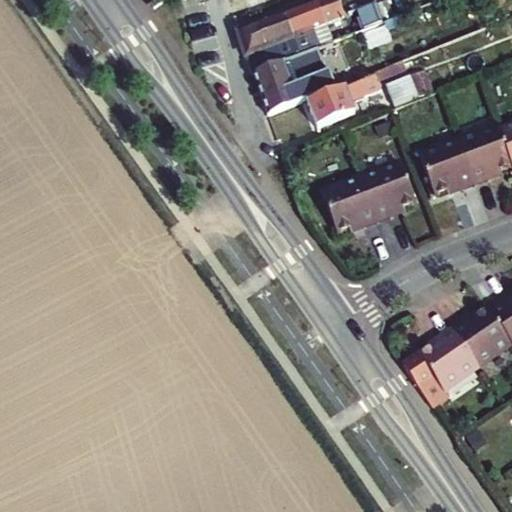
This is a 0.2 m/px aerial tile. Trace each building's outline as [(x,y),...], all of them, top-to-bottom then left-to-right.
[(337,0),(318,0),(283,14),(298,52),(249,71),(250,75),(300,55),(318,48),(323,46),(316,28),(343,18),(343,15),(340,6),(337,0)] [(375,3),(355,11),(361,26),(381,19),(412,7),(409,0),(391,0),(376,6),(375,3)] [(249,71),(298,52),(283,14),(245,29),(243,23),(236,26),(245,62),(249,71)] [(328,72),(318,48),(300,55),(250,75),(267,116),(306,101),(302,89),(299,82),(328,72)] [(376,77),(378,82),(406,71),(403,63),(375,74),(376,77)] [(306,101),(353,82),(348,70),(302,89),(306,101)] [(425,71),(387,86),(395,107),(433,93),(425,71)] [(376,77),(308,103),(317,128),(355,112),(351,103),(381,91),(378,82),(376,77)] [(511,125),(498,131),(511,164),(511,166),(511,125)] [(496,126),(458,141),(475,185),(489,180),(487,174),(511,164),(498,131),(496,126)] [(475,185),(458,141),(417,157),(432,196),(457,186),(459,191),(475,185)] [(399,165),(360,180),(377,224),(392,218),(390,212),(414,203),(399,165)] [(360,180),(320,195),(335,234),(359,225),(361,230),(377,224),(360,180)] [(510,343),(511,345),(511,297),(503,304),(500,299),(486,309),(510,343)] [(510,343),(486,309),(466,323),(463,319),(450,328),(476,366),(510,343)] [(417,357),(403,367),(431,409),(446,399),(440,391),(476,366),(450,328),(435,338),(438,343),(417,357)]
